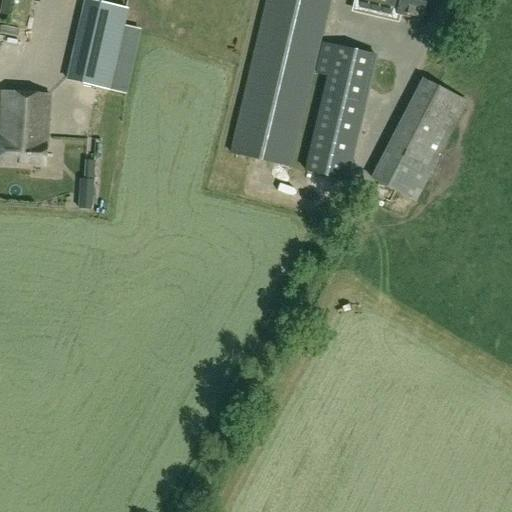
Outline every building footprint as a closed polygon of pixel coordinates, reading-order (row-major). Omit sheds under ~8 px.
[(266,0),(230,154),(289,167),(327,0),(266,0)] [(361,0),(396,8),(394,14),(420,20),(425,0),(361,0)] [(71,63),(67,80),(109,90),(127,10),(85,1),(81,18),(85,19),(74,63),(71,63)] [(377,44),(325,32),(321,52),(333,55),(305,172),(344,181),(377,44)] [(423,81),(386,154),(373,179),(415,202),(428,176),(466,103),(423,81)] [(2,94),(0,136),(0,165),(45,168),(50,97),(2,94)] [(66,140),(47,139),(47,179),(66,179),(66,140)] [(97,202),(98,157),(88,157),(87,202),(97,202)]
